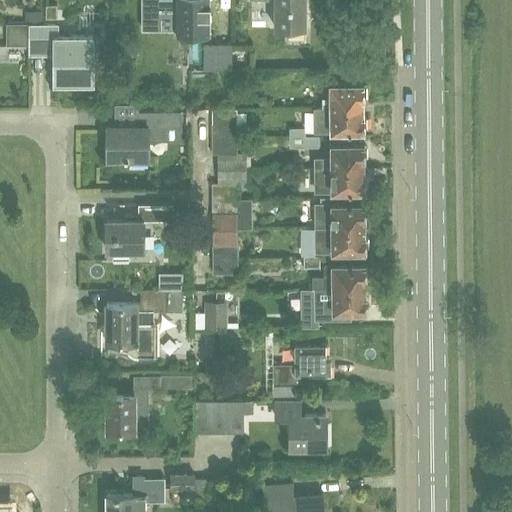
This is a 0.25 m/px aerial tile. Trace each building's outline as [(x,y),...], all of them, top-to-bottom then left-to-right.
[(141,0),(142,30),(177,30),(177,32),(210,32),(210,15),(212,15),(212,14),(211,14),(211,5),(212,5),(212,4),(210,4),(209,0),(141,0)] [(274,0),(275,26),(305,26),(305,0),(274,0)] [(25,11),(25,23),(28,23),(42,23),(42,11),(25,11)] [(25,24),(6,23),(6,45),(28,45),(28,23),(25,23),(25,24)] [(94,34),(58,35),(57,24),(42,24),(42,23),(28,23),(28,45),(28,55),(53,54),(53,84),(94,84),(94,34)] [(217,69),(232,69),(232,42),(208,42),(208,53),(217,53),(217,69)] [(322,103),(322,107),(363,106),(362,97),(363,97),(365,95),(365,86),(363,85),(363,83),(344,83),(344,68),(329,68),(329,83),(330,83),(330,97),(330,103),(322,103)] [(322,107),(314,107),(314,127),(314,131),(318,131),(331,131),(363,130),(363,128),(364,128),(366,126),(366,117),(364,116),(363,116),(363,106),(322,107)] [(105,126),(105,157),(149,158),(149,140),(163,140),(163,139),(164,125),(181,125),(181,111),(138,111),(138,117),(137,125),(115,125),(105,125),(105,126)] [(255,138),(256,114),(245,114),(244,137),(255,138)] [(211,124),(211,138),(212,138),(237,138),(237,127),(237,124),(237,122),(211,122),(211,124)] [(318,137),(318,135),(305,135),(305,127),(289,127),(289,137),(318,137)] [(318,147),(318,137),(289,137),(289,147),(318,147)] [(211,138),(211,153),(237,153),(237,139),(237,138),(212,138),(211,138)] [(331,143),(331,157),(314,157),(314,168),(363,167),(363,157),(364,157),(364,145),(363,145),(363,143),(331,143)] [(363,176),(363,167),(314,168),(314,191),(364,190),(364,188),(365,188),(364,176),(363,176)] [(212,183),(212,198),(213,198),(237,198),(237,182),(212,183)] [(364,203),(331,203),(331,197),(320,197),(320,202),(314,202),(314,228),(364,228),(364,217),(365,217),(365,205),(364,205),(364,203)] [(212,198),(212,212),(237,211),(237,198),(213,198),(212,198)] [(144,250),(144,219),(164,219),(165,203),(140,203),(140,219),(105,219),(105,250),(111,250),(111,260),(129,260),(129,250),(144,250)] [(184,240),(192,240),(192,229),(184,228),(184,240)] [(212,228),(212,257),(217,257),(238,257),(238,228),(212,228)] [(364,236),(364,228),(314,228),(315,251),(364,250),(364,249),(365,249),(365,236),(364,236)] [(320,267),(319,255),(303,255),(303,267),(320,267)] [(238,273),(238,257),(217,257),(212,257),(212,273),(238,273)] [(365,263),(332,263),(324,263),(323,275),(312,276),(312,287),(314,287),(365,287),(364,277),(365,277),(365,263)] [(365,287),(314,287),(314,319),(351,319),(351,311),(365,310),(365,308),(368,307),(368,298),(365,296),(365,287)] [(107,303),(106,341),(120,341),(120,350),(125,350),(126,350),(126,351),(127,351),(128,351),(128,352),(129,352),(130,352),(130,353),(131,354),(132,354),(133,355),(134,355),(135,356),(137,356),(138,356),(139,356),(155,356),(154,322),(153,322),(153,315),(153,311),(153,300),(182,300),(182,290),(141,290),(141,303),(107,303)] [(236,329),(236,304),(223,304),(223,329),(236,329)] [(294,363),(294,364),(272,364),(272,382),(301,382),(300,374),(331,374),(331,357),(325,357),(325,343),(294,343),(294,358),(299,358),(299,363),(294,363)] [(191,386),(191,374),(160,374),(160,387),(191,386)] [(273,385),(273,398),(293,398),(293,385),(273,385)] [(107,430),(121,430),(121,441),(148,441),(148,410),(149,396),(134,396),(134,394),(107,394),(107,430)] [(193,431),(211,431),(210,400),(194,400),(193,431)] [(226,400),(210,400),(211,431),(227,431),(226,400)] [(252,413),(253,401),(243,400),(226,400),(227,431),(244,431),(243,413),(252,413)] [(300,400),(274,400),(274,415),(289,415),(289,446),(326,446),(326,414),(300,414),(300,400)] [(195,488),(195,477),(194,472),(170,473),(170,488),(195,488)] [(164,501),(165,488),(165,477),(144,478),(144,494),(107,494),(106,511),(145,511),(145,501),(164,501)] [(263,508),(287,506),(287,511),(325,511),(324,493),(294,495),(293,483),(262,485),(263,508)] [(180,499),(181,502),(187,503),(188,503),(189,503),(189,502),(190,502),(191,502),(192,502),(192,501),(193,501),(193,500),(193,499),(194,499),(194,498),(194,497),(195,496),(195,495),(195,494),(194,493),(194,492),(193,492),(192,491),(191,491),(191,490),(190,490),(189,490),(188,490),(187,490),(186,490),(185,490),(184,490),(183,490),(182,491),(181,491),(181,492),(181,493),(180,493),(180,494),(180,495),(180,496),(180,497),(180,498),(180,499)]
